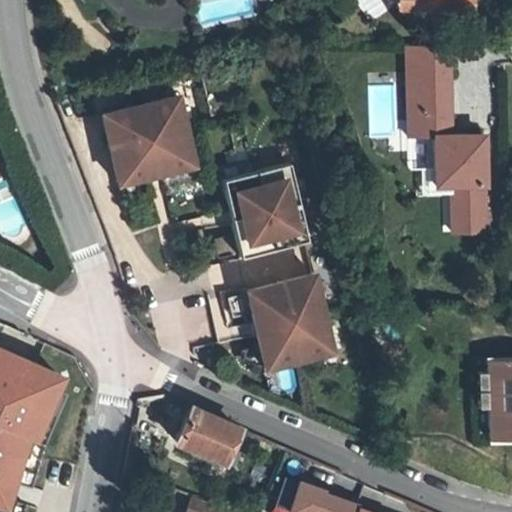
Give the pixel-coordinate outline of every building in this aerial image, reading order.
[(466,0),(447,0),(448,8),(448,14),(466,14),(466,0)] [(440,128),(440,160),(439,176),(458,176),(458,184),(457,209),(488,210),(490,129),(454,128),(455,60),(414,60),(413,128),(440,128)] [(183,91),(102,110),(119,185),(200,166),(183,91)] [(458,176),(439,176),(440,160),(432,160),(432,184),(458,184),(458,176)] [(293,162),(225,177),(243,254),(311,239),(293,162)] [(488,210),(457,209),(457,225),(488,226),(488,210)] [(320,270),(246,286),(265,368),(338,352),(320,270)] [(408,355),(390,356),(390,376),(409,375),(408,355)] [(511,357),(483,357),(483,376),(483,391),(483,395),(483,410),(484,437),(511,436),(511,357)] [(483,391),(483,376),(472,376),(472,391),(483,391)] [(483,410),(483,395),(473,395),(473,410),(483,410)] [(235,422),(189,402),(174,436),(220,456),(235,422)] [(69,417),(64,446),(80,453),(85,421),(69,417)] [(14,434),(0,427),(0,465),(4,467),(14,434)] [(368,511),(354,507),(355,504),(320,491),(321,489),(296,480),(286,509),(294,511),(368,511)] [(242,511),(206,499),(206,501),(202,500),(190,495),(183,511),(242,511)]
